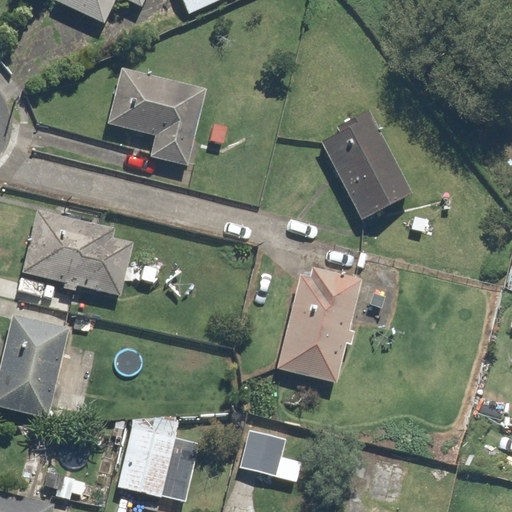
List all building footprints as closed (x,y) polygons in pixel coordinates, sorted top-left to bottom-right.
[(114,0),(133,9),(137,0),(49,0),(47,6),(97,30),(111,0),(114,0)] [(223,0),(174,0),(184,19),(223,0)] [(111,71),(98,123),(152,136),(146,160),(179,168),(198,92),(111,71)] [(406,202),(363,114),(314,138),(356,226),(406,202)] [(107,241),(109,231),(32,213),(17,275),(116,299),(129,246),(107,241)] [(429,219),(405,216),(403,236),(427,239),(429,219)] [(157,264),(135,261),(132,282),(154,285),(157,264)] [(302,308),(284,304),(268,374),(329,388),(354,283),(310,273),(302,308)] [(387,292),(361,285),(355,310),(381,316),(387,292)] [(66,332),(6,318),(0,343),(0,414),(44,425),(66,332)] [(173,423),(130,413),(112,491),(155,501),(173,423)] [(285,438),(245,428),(234,474),(273,484),(285,438)] [(63,478),(37,472),(33,492),(59,497),(63,478)] [(0,511),(47,511),(49,504),(0,493),(0,511)] [(170,511),(134,503),(131,511),(170,511)]
